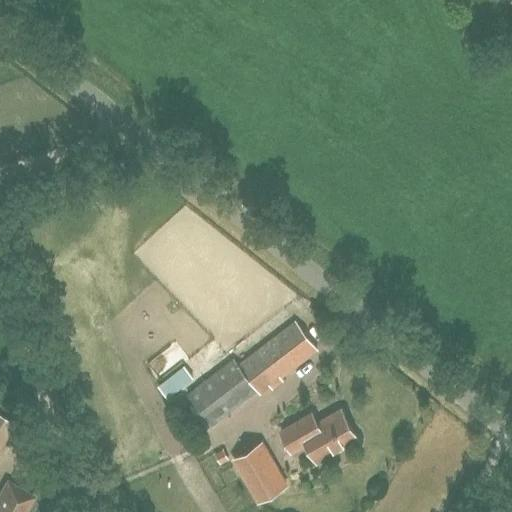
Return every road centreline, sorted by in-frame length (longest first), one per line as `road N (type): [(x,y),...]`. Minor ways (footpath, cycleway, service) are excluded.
road 1 (unclassified): [(511,434),(0,13)]
road 2 (track): [(141,129),(0,170)]
